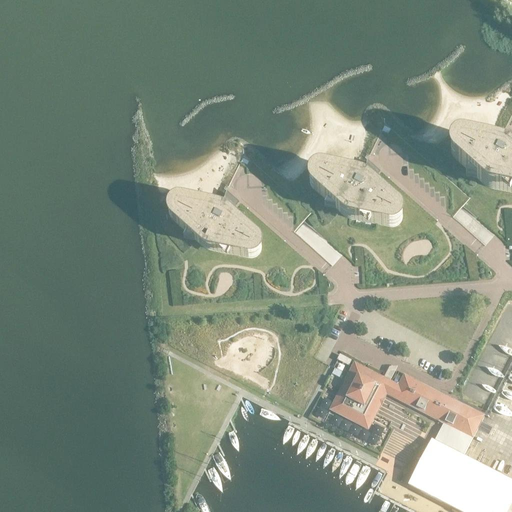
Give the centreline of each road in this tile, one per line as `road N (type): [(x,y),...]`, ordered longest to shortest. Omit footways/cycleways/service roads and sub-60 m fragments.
road 1 (unclassified): [(501,287),(451,388),(347,337),(361,297)]
road 2 (unclassified): [(361,297),(501,287)]
